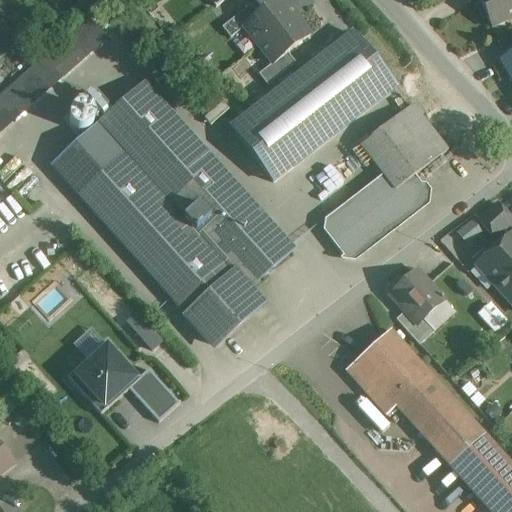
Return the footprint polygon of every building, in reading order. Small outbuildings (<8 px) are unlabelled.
[(207,0),(215,9),(227,0),(207,0)] [(280,0),(258,18),(243,29),(243,30),(258,48),(295,18),(280,0)] [(511,0),(477,0),(492,29),(511,18),(511,0)] [(250,8),(221,30),(230,40),(243,30),(243,29),(258,18),(250,8)] [(295,18),(258,48),(272,66),(272,67),(287,55),(310,37),(295,18)] [(88,22),(0,99),(0,107),(15,124),(107,43),(88,22)] [(353,36),(231,131),(273,184),(395,90),(353,36)] [(511,84),(511,54),(499,62),(511,84)] [(287,55),(272,67),(272,66),(258,77),(267,88),(295,66),(287,55)] [(210,68),(198,77),(207,87),(218,78),(210,68)] [(218,78),(207,87),(215,98),(226,89),(218,78)] [(292,252),(143,87),(99,127),(126,157),(80,199),(215,348),(262,306),(249,291),(292,252)] [(414,107),(360,147),(381,175),(324,218),(323,233),(341,256),(356,256),(425,204),(425,194),(413,178),(447,152),(414,107)] [(511,217),(500,204),(480,221),(495,238),(511,223),(511,217)] [(511,235),(478,266),(511,303),(511,235)] [(443,303),(416,274),(390,298),(404,314),(416,328),(422,322),(443,303)] [(504,327),(488,308),(479,317),(495,335),(504,327)] [(139,311),(126,323),(151,352),(165,340),(139,311)] [(422,322),(416,328),(404,314),(396,322),(419,348),(433,334),(422,322)] [(511,511),(511,469),(389,334),(346,373),(387,418),(396,409),(488,511),(511,511)] [(108,344),(69,380),(100,414),(128,389),(139,379),(108,344)] [(139,379),(128,389),(158,422),(177,404),(148,371),(139,379)] [(0,477),(15,466),(0,446),(0,477)]
